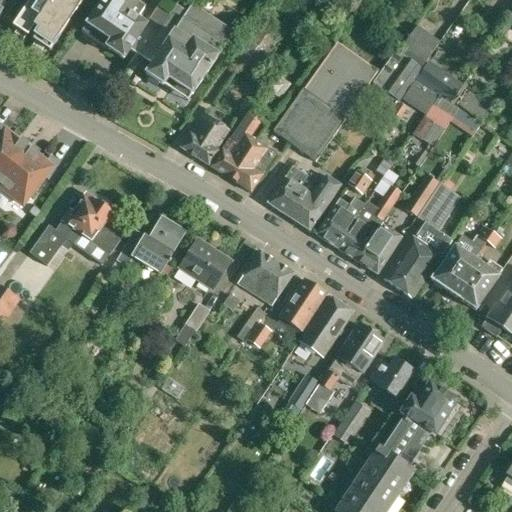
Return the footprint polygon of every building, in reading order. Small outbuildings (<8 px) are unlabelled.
[(30,40),(48,52),(82,0),(28,0),(10,27),(25,37),(32,27),(37,31),(30,40)] [(130,50),(140,57),(153,39),(169,15),(170,14),(157,7),(145,25),(137,20),(144,10),(129,0),(101,0),(84,26),(109,42),(104,49),(123,61),(130,50)] [(153,39),(140,57),(151,64),(144,75),(163,87),(167,81),(191,97),(217,58),(217,57),(233,33),(191,5),(185,14),(175,7),(170,14),(169,15),(153,39)] [(238,51),(262,67),(285,33),(261,18),(238,51)] [(405,59),(420,71),(427,61),(439,43),(416,29),(399,55),(405,59)] [(302,90),(272,133),(315,163),(345,121),(342,119),(376,73),(336,44),(302,91),(302,90)] [(381,107),(390,113),(415,78),(420,71),(405,59),(391,78),(382,91),(387,96),(381,107)] [(420,71),(415,78),(441,96),(450,102),(462,85),(427,61),(420,71)] [(459,109),(460,109),(480,123),(491,107),(470,93),(459,109)] [(444,131),(450,123),(460,109),(459,109),(450,102),(441,96),(425,119),(444,131)] [(404,109),(398,105),(391,115),(398,119),(404,109)] [(259,124),(244,114),(235,129),(236,129),(221,151),(222,152),(211,168),(230,181),(256,142),(250,138),(259,124)] [(181,150),(207,166),(228,132),(202,116),(181,150)] [(413,135),(421,140),(432,124),(423,119),(413,135)] [(0,184),(27,150),(9,136),(3,144),(0,141),(0,184)] [(230,181),(250,193),(260,177),(262,178),(277,155),(256,142),(230,181)] [(0,184),(0,188),(21,206),(44,176),(38,172),(45,164),(27,150),(0,184)] [(267,204),(288,218),(305,193),(299,189),(306,177),(292,168),(267,204)] [(371,182),(356,173),(347,186),(362,196),(371,182)] [(288,218),(309,233),(340,186),(325,176),(311,197),(305,193),(288,218)] [(402,209),(416,219),(439,185),(425,176),(424,176),(402,209)] [(416,219),(436,232),(451,212),(444,206),(452,194),(439,185),(416,219)] [(335,249),(356,263),(381,225),(380,225),(383,222),(382,221),(400,194),(389,187),(374,208),(366,202),(364,205),(335,249)] [(51,221),(28,254),(46,267),(66,240),(74,246),(82,236),(110,256),(120,241),(101,227),(112,213),(85,193),(71,212),(69,211),(61,222),(59,220),(51,221)] [(315,236),(335,249),(364,205),(354,199),(349,207),(339,200),(315,236)] [(32,206),(28,212),(34,216),(38,211),(32,206)] [(154,272),(159,275),(184,233),(161,219),(149,240),(144,237),(134,231),(115,262),(126,268),(132,259),(146,267),(148,274),(154,272)] [(356,263),(376,276),(395,247),(400,239),(381,225),(356,263)] [(477,237),(483,241),(490,232),(484,228),(477,237)] [(483,241),(494,249),(501,240),(490,232),(483,241)] [(442,290),(444,290),(457,271),(461,274),(470,262),(472,263),(478,255),(480,249),(461,236),(430,281),(433,283),(433,286),(439,291),(442,290)] [(412,239),(384,281),(410,299),(439,257),(430,251),(420,244),(412,239)] [(179,268),(212,290),(230,263),(197,241),(179,268)] [(0,269),(13,253),(0,243),(0,269)] [(236,285),(271,307),(276,300),(293,275),(259,253),(242,278),(241,277),(236,285)] [(444,290),(475,312),(499,278),(498,277),(502,271),(488,262),(484,268),(481,266),(485,260),(478,255),(472,263),(470,262),(461,274),(457,271),(444,290)] [(279,318),(300,333),(325,295),(303,281),(279,318)] [(511,283),(510,282),(485,318),(486,319),(480,328),(496,338),(502,330),(511,336),(511,283)] [(20,301),(0,287),(0,326),(2,328),(20,301)] [(119,312),(143,310),(141,292),(118,294),(119,312)] [(234,310),(240,314),(245,306),(229,295),(222,305),(232,312),(234,310)] [(297,344),(321,361),(353,314),(328,297),(303,335),(297,344)] [(175,341),(184,347),(193,332),(195,333),(210,312),(197,304),(184,325),(175,341)] [(246,324),(255,330),(259,325),(265,315),(257,309),(246,324)] [(245,344),(245,345),(255,330),(246,324),(232,343),(241,350),(245,344)] [(244,348),(257,358),(262,349),(259,347),(270,333),(259,325),(255,330),(245,345),(244,348)] [(357,325),(336,357),(319,384),(312,394),(323,401),(329,393),(339,379),(353,388),(362,374),(383,342),(357,325)] [(369,382),(395,398),(412,372),(394,360),(389,368),(381,363),(369,382)] [(312,394),(319,384),(305,375),(286,403),(288,404),(278,419),(291,427),(312,394)] [(381,451),(408,468),(430,435),(434,438),(434,437),(443,442),(465,409),(457,403),(428,383),(416,401),(410,397),(398,415),(403,418),(381,451)] [(347,446),(369,412),(355,402),(332,436),(347,446)] [(69,444),(88,456),(102,436),(84,423),(69,444)] [(361,472),(398,496),(413,472),(408,469),(408,468),(381,451),(377,448),(361,472)] [(507,476),(502,484),(511,489),(511,511),(511,464),(505,475),(507,476)] [(348,492),(377,511),(386,511),(398,496),(361,472),(348,492)] [(0,497),(0,501),(10,508),(19,496),(7,488),(0,497)] [(144,511),(157,493),(150,489),(138,508),(144,511)] [(334,511),(377,511),(348,492),(334,511)]
